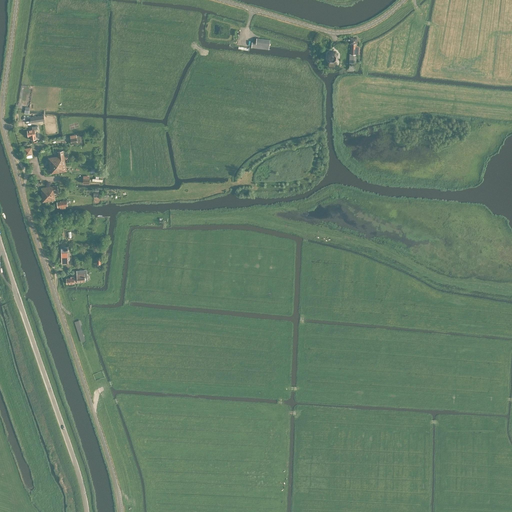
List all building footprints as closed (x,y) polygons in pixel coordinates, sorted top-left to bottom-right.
[(254,44),(255,43),(252,42),(251,48),(268,50),(269,46),(269,39),(256,38),(256,44),(254,44)] [(328,67),(335,67),(335,62),(334,62),(334,61),(337,58),(338,54),(335,51),(331,50),(327,53),(327,58),(330,61),(330,62),(328,62),(328,67)] [(30,107),(34,83),(22,81),(18,105),(30,107)] [(28,136),(31,136),(31,139),(36,138),(35,135),(34,129),(38,128),(37,125),(32,126),(32,129),(27,130),(28,136)] [(50,169),(51,173),(66,171),(63,150),(57,151),(58,156),(48,157),(50,169)] [(39,191),(41,201),(54,198),(53,191),(56,190),(55,184),(48,186),(40,187),(40,191),(39,191)] [(60,207),(61,209),(66,208),(65,206),(67,206),(66,200),(57,202),(58,208),(60,207)] [(66,227),(68,234),(75,233),(74,225),(66,227)] [(77,282),(85,281),(87,281),(86,269),(76,270),(77,277),(74,278),(74,277),(73,277),(73,276),(71,276),(71,278),(66,278),(67,283),(74,283),(74,281),(77,281),(77,282)] [(74,321),(80,341),(84,340),(79,325),(82,324),(80,320),(78,320),(74,321)]
